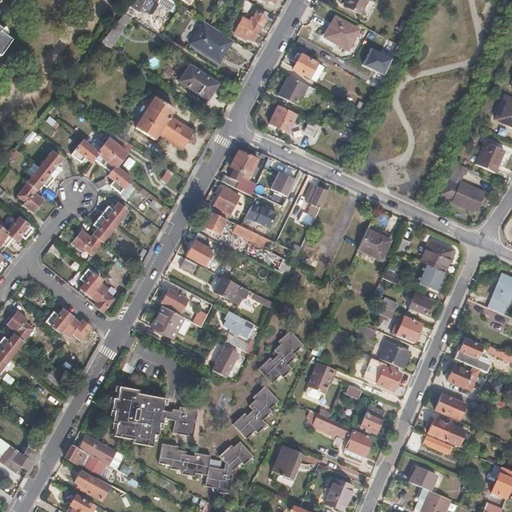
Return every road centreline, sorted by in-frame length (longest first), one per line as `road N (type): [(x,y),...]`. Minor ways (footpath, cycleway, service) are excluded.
road 1 (residential): [(480,244),(366,511)]
road 2 (residential): [(480,244),(231,128)]
road 3 (tertiary): [(231,128),(118,336)]
road 4 (tertiary): [(118,336),(20,511)]
road 5 (tertiary): [(301,0),(231,128)]
